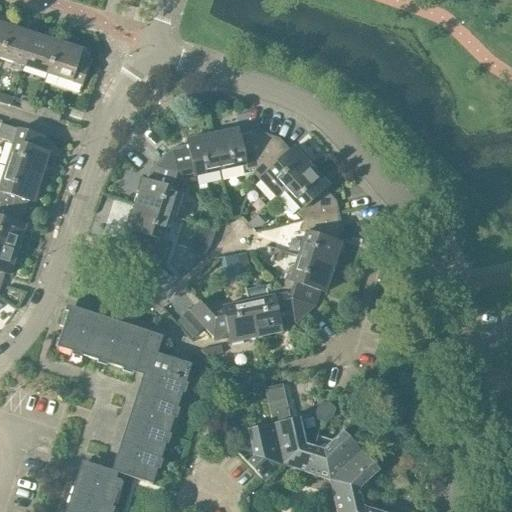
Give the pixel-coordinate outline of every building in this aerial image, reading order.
[(0,56),(10,27),(0,24),(0,56)] [(0,59),(23,67),(33,35),(10,27),(0,56),(0,59)] [(47,75),(57,43),(33,35),(23,67),(47,75)] [(57,43),(47,75),(81,86),(89,62),(79,58),(81,51),(57,43)] [(0,104),(9,107),(12,98),(0,94),(0,104)] [(33,115),(34,114),(36,106),(21,101),(18,110),(33,115)] [(58,123),(60,114),(45,109),(42,118),(58,123)] [(4,167),(40,178),(48,154),(38,151),(42,138),(0,124),(0,138),(12,142),(4,167)] [(254,169),(265,134),(253,131),(251,137),(238,139),(236,130),(211,135),(219,171),(243,166),(244,171),(254,169)] [(276,144),(278,139),(265,134),(254,169),(255,169),(253,174),(275,198),(282,192),(309,166),(292,148),(285,154),(276,144)] [(194,177),(219,171),(211,135),(185,141),(187,151),(175,154),(170,149),(161,157),(185,184),(195,182),(194,177)] [(142,180),(134,205),(169,216),(174,217),(181,194),(185,184),(161,157),(151,166),(155,170),(150,183),(142,180)] [(320,193),(327,186),(309,166),(282,192),(299,210),(295,213),(302,222),(338,214),(335,201),(329,203),(320,193)] [(32,202),(40,178),(4,167),(0,180),(0,205),(19,212),(23,199),(32,202)] [(15,223),(19,212),(0,205),(0,245),(16,251),(24,226),(15,223)] [(134,205),(126,230),(135,232),(130,248),(154,274),(165,265),(164,264),(170,243),(161,240),(169,216),(134,205)] [(296,257),(331,269),(339,244),(331,241),(335,228),(340,227),(338,214),(302,222),(299,232),(304,234),(296,257)] [(0,272),(9,275),(16,251),(0,245),(0,272)] [(236,257),(239,272),(248,270),(245,255),(236,257)] [(323,293),(331,269),(296,257),(292,269),(287,268),(281,289),(280,289),(304,316),(314,307),(310,303),(314,290),(323,293)] [(304,316),(280,289),(271,292),(272,297),(267,298),(264,286),(244,290),(255,338),(280,333),(278,323),(290,321),(295,325),(304,316)] [(229,344),(255,338),(244,290),(246,302),(221,308),(223,313),(213,315),(199,301),(188,311),(211,338),(227,334),(229,344)] [(161,337),(145,332),(143,338),(66,313),(55,348),(133,373),(135,367),(150,372),(116,474),(151,486),(190,366),(156,354),(161,337)] [(304,473),(315,436),(302,432),(298,418),(289,420),(281,385),(264,389),(282,466),(304,473)] [(282,466),(264,389),(264,390),(272,424),(245,430),(249,444),(236,454),(263,483),(282,466)] [(316,420),(320,422),(326,402),(317,404),(314,413),(316,420)] [(326,402),(320,422),(326,424),(331,418),(334,409),(327,402),(326,402)] [(227,444),(231,440),(228,426),(213,429),(227,444)] [(327,481),(359,450),(341,431),(331,441),(315,436),(304,473),(327,481)] [(333,504),(371,495),(368,481),(378,471),(359,450),(327,481),(328,481),(333,504)] [(70,511),(108,511),(119,481),(84,470),(70,511)] [(385,492),(410,486),(399,474),(384,487),(385,492)] [(410,486),(385,492),(387,497),(393,499),(396,490),(410,487),(410,486)] [(334,511),(379,511),(374,511),(371,495),(333,504),(334,511)]
